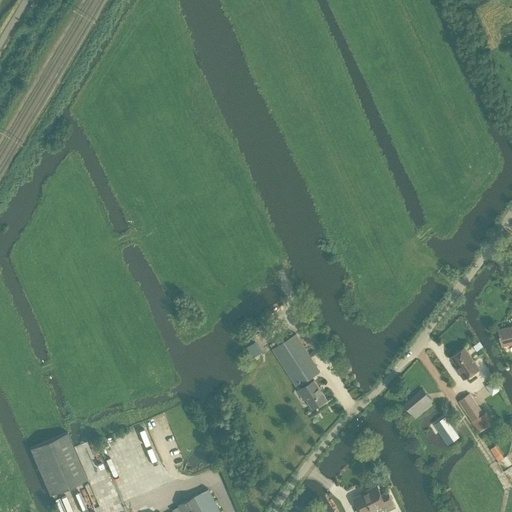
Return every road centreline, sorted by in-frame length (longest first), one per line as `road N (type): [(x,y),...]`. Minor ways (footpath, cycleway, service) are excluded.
road 1 (unclassified): [(274,511),(336,431),(416,348),(511,220)]
road 2 (track): [(416,348),(507,493),(503,511)]
